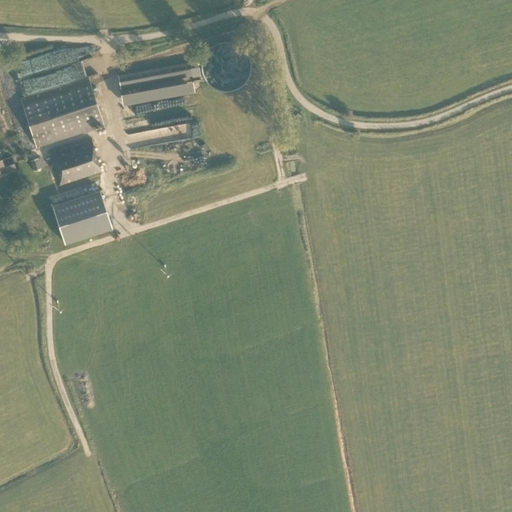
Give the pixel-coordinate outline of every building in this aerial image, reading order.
[(232,43),(226,42),(223,42),(218,43),(213,45),(209,48),(205,52),(203,58),(201,64),(201,67),(201,70),(203,76),(206,81),(209,85),(213,88),(218,90),(223,91),(226,91),(232,91),(235,89),(238,88),(243,84),(245,82),(248,77),(250,72),(250,67),(250,62),(248,56),(245,51),(243,49),(238,45),(235,44),(232,43)] [(192,75),(190,61),(118,74),(120,88),(192,75)] [(104,125),(88,78),(21,100),(36,147),(104,125)] [(192,80),(120,93),(122,104),(194,91),(192,80)] [(157,127),(160,143),(204,137),(202,121),(157,127)] [(101,171),(91,138),(50,151),(60,184),(101,171)] [(1,159),(0,155),(0,170),(1,174),(15,169),(11,156),(1,159)] [(41,168),(37,157),(30,160),(34,170),(41,168)] [(99,189),(51,205),(64,243),(112,227),(99,189)]
